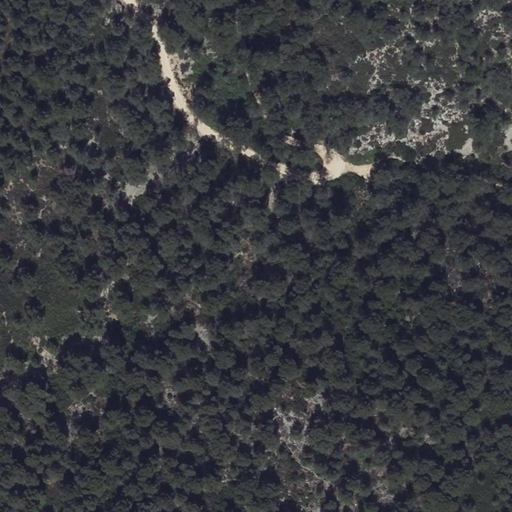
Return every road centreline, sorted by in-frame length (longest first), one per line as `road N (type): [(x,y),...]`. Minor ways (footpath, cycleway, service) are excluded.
road 1 (track): [(129,0),(166,62),(177,101),(202,128),(319,179),(336,169),(330,157),(279,134),(250,81),(225,0)]
road 2 (track): [(511,190),(403,160),(336,169)]
